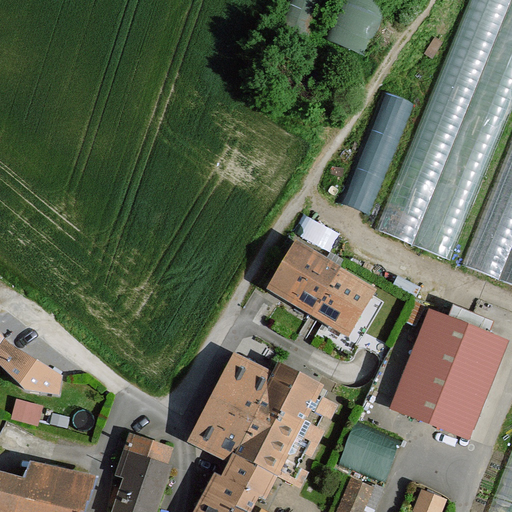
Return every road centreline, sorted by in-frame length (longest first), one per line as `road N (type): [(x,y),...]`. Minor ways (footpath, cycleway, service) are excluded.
road 1 (track): [(163,415),(430,0)]
road 2 (residential): [(180,511),(182,429),(124,389),(97,511)]
road 3 (track): [(309,180),(356,236),(511,305)]
road 4 (residential): [(511,385),(462,511)]
